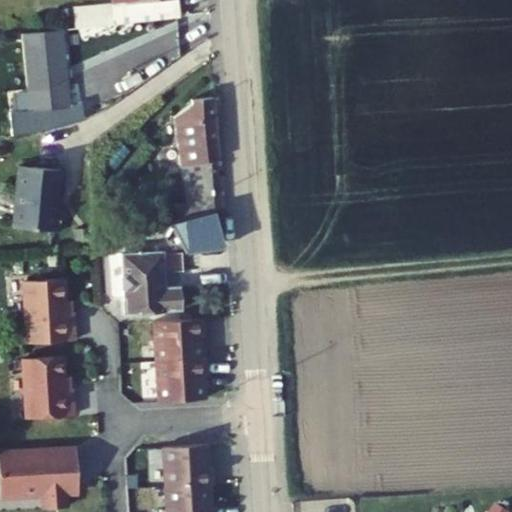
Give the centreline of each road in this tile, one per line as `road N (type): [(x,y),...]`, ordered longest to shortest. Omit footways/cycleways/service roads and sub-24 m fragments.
road 1 (residential): [(233,0),(260,413)]
road 2 (residential): [(106,421),(260,413)]
